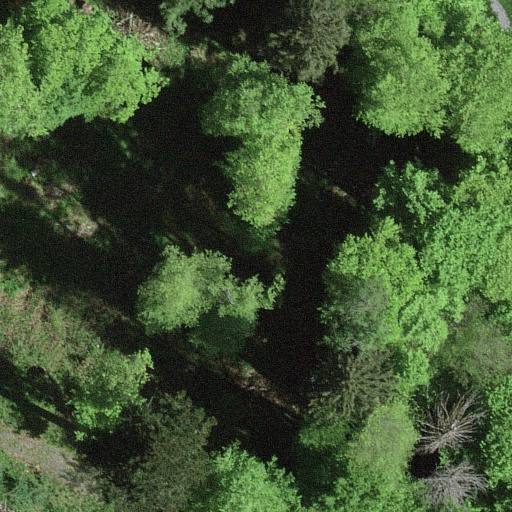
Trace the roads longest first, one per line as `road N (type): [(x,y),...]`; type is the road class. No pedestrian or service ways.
road 1 (track): [(438,0),(511,159)]
road 2 (track): [(132,511),(104,486),(0,442)]
